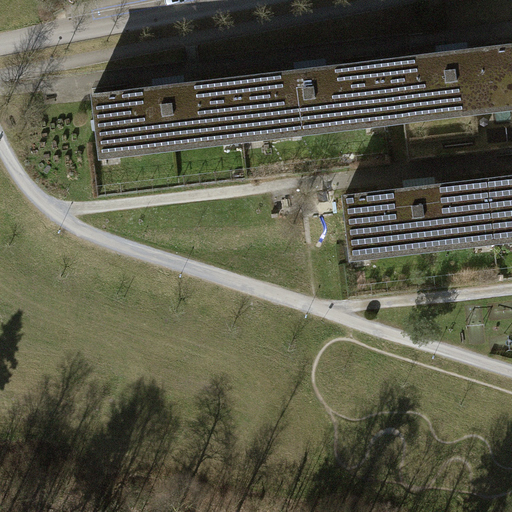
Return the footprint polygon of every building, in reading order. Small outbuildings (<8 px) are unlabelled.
[(511,44),(375,61),(381,119),(511,103),(511,44)] [(375,61),(235,78),(241,135),(381,119),(375,61)] [(235,78),(93,95),(99,152),(241,135),(235,78)] [(511,176),(486,180),(493,236),(511,233),(511,176)] [(342,198),(349,254),(493,236),(486,180),(342,198)]
